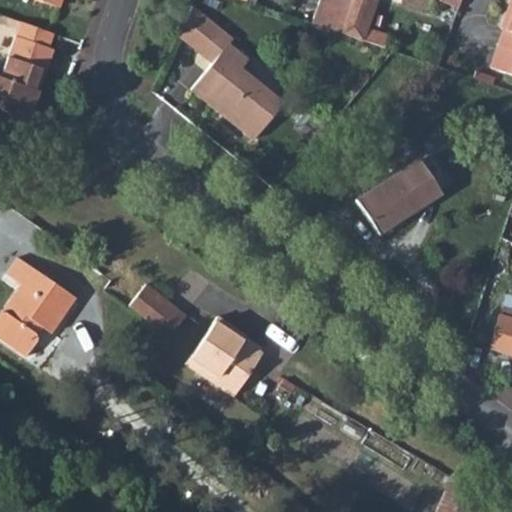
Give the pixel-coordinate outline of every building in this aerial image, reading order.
[(312,24),(340,34),(348,9),(331,4),(320,0),(312,24)] [(332,0),(331,4),(348,9),(350,0),(332,0)] [(503,28),(505,29),(511,8),(511,0),(507,0),(498,27),(503,28)] [(217,111),(221,106),(240,122),(236,128),(252,141),(283,104),(240,68),(247,59),(227,44),(231,38),(191,7),(178,35),(211,63),(190,89),(217,111)] [(503,28),(497,46),(490,68),(511,75),(511,8),(505,29),(503,28)] [(18,22),(0,74),(0,108),(26,124),(38,90),(33,88),(40,67),(45,69),(52,50),(47,48),(52,34),(18,22)] [(38,90),(45,69),(40,67),(33,88),(38,90)] [(217,111),(236,128),(240,122),(221,106),(217,111)] [(354,199),(375,231),(401,214),(403,217),(439,193),(417,158),(354,199)] [(0,309),(0,308),(0,339),(24,356),(43,329),(48,332),(73,296),(16,256),(4,272),(18,282),(25,286),(7,313),(0,309)] [(0,309),(7,313),(25,286),(18,282),(0,309)] [(128,303),(167,333),(182,314),(144,283),(128,303)] [(511,303),(502,301),(499,314),(511,317),(511,303)] [(511,354),(511,317),(499,314),(489,348),(511,354)] [(209,325),(256,358),(260,353),(240,339),(230,332),(233,326),(217,315),(209,325)] [(185,362),(194,368),(198,362),(215,373),(211,379),(232,394),(256,358),(209,325),(185,362)] [(230,332),(240,339),(244,334),(233,326),(230,332)] [(194,368),(211,379),(215,373),(198,362),(194,368)] [(277,384),(287,391),(292,382),(282,376),(277,384)] [(225,455),(235,463),(239,458),(239,457),(229,449),(225,455)] [(235,463),(244,470),(248,465),(239,458),(235,463)] [(487,511),(471,506),(475,493),(448,477),(434,511),(487,511)]
